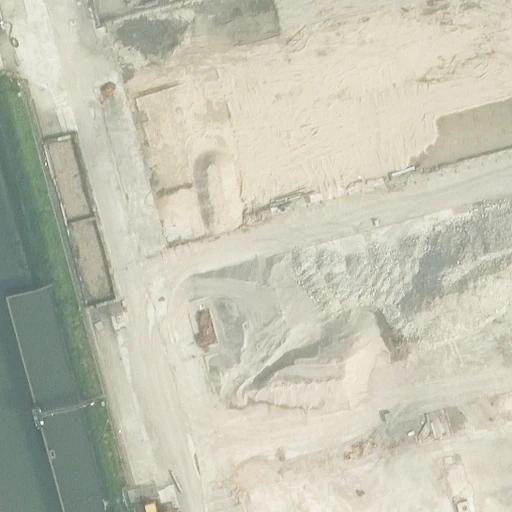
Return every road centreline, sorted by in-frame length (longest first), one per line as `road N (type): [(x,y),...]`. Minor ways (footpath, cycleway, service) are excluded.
road 1 (unknown): [(127,283),(217,267),(511,180)]
road 2 (unknown): [(511,392),(182,487)]
